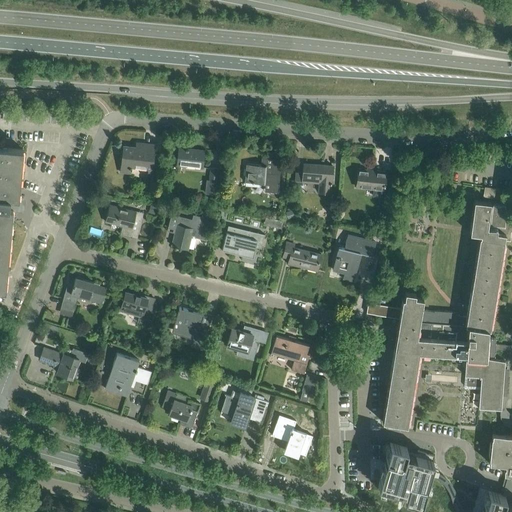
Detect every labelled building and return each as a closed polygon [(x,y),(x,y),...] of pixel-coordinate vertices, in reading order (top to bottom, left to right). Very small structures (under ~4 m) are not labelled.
[(5,292),(12,220),(13,208),(20,209),(21,198),(18,197),(23,145),(22,148),(0,146),(0,137),(0,136),(0,135),(0,288),(5,289),(5,292)] [(155,145),(143,143),(143,148),(123,146),(120,172),(130,173),(131,166),(148,168),(148,175),(151,175),(155,145)] [(179,147),(177,164),(202,167),(204,150),(179,147)] [(280,159),(271,159),(271,165),(246,163),(245,181),(265,183),(265,191),(278,192),(280,159)] [(332,165),(320,164),(303,163),(302,180),(320,181),(319,191),(330,191),(331,182),(332,165)] [(211,167),(209,181),(216,182),(218,168),(211,167)] [(358,168),(356,187),(384,190),(384,185),(385,185),(385,183),(384,183),(386,171),(358,168)] [(486,187),(484,197),(500,199),(501,189),(486,187)] [(503,376),(504,361),(503,360),(486,358),(486,354),(495,355),(495,349),(504,349),(505,344),(496,343),(496,337),(487,336),(488,328),(490,329),(490,328),(503,240),(510,240),(511,231),(511,217),(504,217),(505,209),(505,204),(505,203),(491,202),(487,201),(474,199),(469,232),(481,234),(481,236),(480,236),(467,316),(457,315),(458,311),(434,309),(433,311),(422,309),(423,298),(415,297),(415,293),(405,292),(404,298),(403,298),(401,307),(378,304),(377,303),(375,314),(399,318),(399,320),(397,334),(382,421),(389,422),(389,427),(396,428),(396,424),(407,425),(419,352),(466,355),(465,367),(464,375),(465,375),(464,385),(466,388),(479,389),(478,407),(501,409),(506,409),(506,408),(506,401),(501,401),(502,394),(507,394),(508,376),(503,376)] [(105,221),(122,225),(120,233),(121,233),(122,230),(137,234),(136,237),(137,237),(142,217),(134,215),(135,211),(109,205),(112,206),(110,212),(107,211),(106,214),(109,215),(108,221),(105,221)] [(171,214),(167,231),(168,231),(169,227),(175,229),(171,246),(178,248),(178,247),(188,249),(191,235),(195,235),(195,236),(206,239),(212,216),(202,213),(201,216),(193,214),(192,219),(171,214)] [(226,232),(222,249),(245,255),(245,252),(253,254),(255,246),(261,248),(264,234),(236,227),(235,234),(226,232)] [(339,246),(333,269),(334,269),(334,268),(345,271),(344,278),(353,280),(358,260),(357,260),(359,251),(373,255),(376,241),(348,235),(345,247),(339,246)] [(287,242),(283,256),(289,258),(288,263),(289,263),(289,261),(308,266),(307,268),(317,270),(321,254),(293,247),(294,243),(287,242)] [(63,297),(61,307),(73,310),(78,295),(89,298),(89,299),(101,303),(106,287),(93,284),(94,282),(76,277),(74,282),(71,282),(68,289),(66,288),(63,297)] [(125,291),(120,310),(139,316),(137,322),(147,324),(153,305),(146,303),(148,298),(125,291)] [(178,310),(173,329),(197,336),(194,345),(204,348),(208,334),(206,334),(211,315),(203,312),(180,305),(178,310)] [(232,328),(227,345),(239,348),(238,353),(253,357),(261,330),(249,327),(248,332),(232,328)] [(276,335),(271,354),(279,356),(279,355),(294,360),(291,369),(304,373),(310,354),(307,353),(309,344),(295,340),(295,341),(292,340),(292,339),(276,335)] [(44,347),(40,359),(60,366),(57,372),(73,377),(73,375),(77,377),(80,370),(79,368),(76,367),(79,359),(85,361),(88,353),(74,348),(73,350),(66,348),(64,353),(44,347)] [(117,352),(105,388),(127,395),(133,378),(148,383),(152,370),(146,369),(137,366),(139,360),(117,352)] [(209,401),(216,380),(207,377),(203,390),(205,390),(202,398),(209,401)] [(310,390),(304,388),(300,399),(307,401),(310,390)] [(168,390),(162,406),(170,409),(169,414),(181,418),(180,421),(185,423),(184,425),(192,427),(200,403),(188,399),(187,403),(176,399),(178,393),(168,390)] [(245,428),(249,417),(250,413),(262,416),(267,401),(242,392),(240,399),(227,395),(222,409),(233,413),(230,423),(245,428)] [(489,462),(489,463),(490,463),(505,464),(504,467),(504,468),(503,472),(511,472),(511,415),(506,408),(506,409),(501,409),(500,413),(500,414),(501,418),(502,420),(503,423),(505,425),(507,426),(510,427),(511,426),(511,431),(511,435),(492,433),(489,462)] [(306,455),(313,435),(276,422),(272,435),(288,440),(284,451),(298,455),(299,452),(306,455)] [(435,455),(417,450),(417,452),(407,449),(407,447),(390,442),(378,485),(405,493),(404,498),(421,503),(429,475),(431,469),(435,455)] [(431,469),(429,475),(433,476),(436,478),(439,480),(442,482),(445,485),(447,488),(449,491),(451,495),(452,498),(453,502),(455,506),(457,510),(458,511),(511,511),(511,472),(503,472),(503,473),(508,474),(502,495),(488,491),(481,511),(465,511),(464,510),(461,507),(459,504),(458,500),(457,497),(456,493),(454,489),(452,485),(449,482),(446,478),(442,475),(439,473),(435,471),(431,469)]
